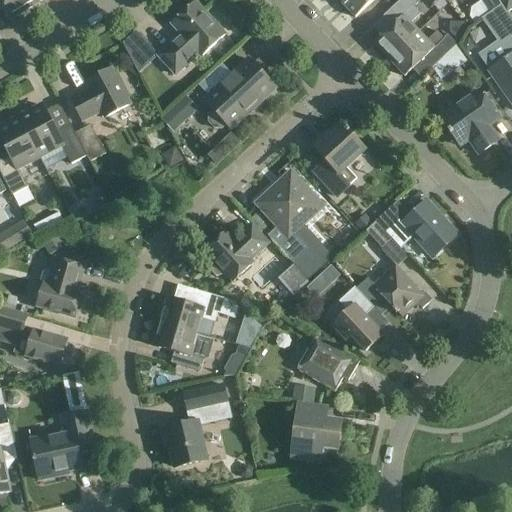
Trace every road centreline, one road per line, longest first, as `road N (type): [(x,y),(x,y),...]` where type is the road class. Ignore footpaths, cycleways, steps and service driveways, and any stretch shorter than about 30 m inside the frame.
road 1 (residential): [(103,511),(127,501),(137,485),(118,353),(141,267),(174,226),(346,71)]
road 2 (residential): [(478,210),(490,256),(484,303),(405,426),(395,511)]
road 3 (residential): [(346,71),(478,210)]
road 4 (residential): [(0,74),(116,0)]
